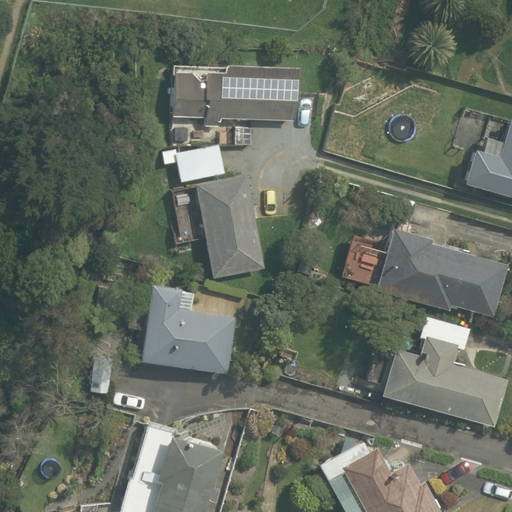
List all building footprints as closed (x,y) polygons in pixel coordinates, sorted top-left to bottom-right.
[(300,64),(221,62),(221,69),(170,68),(168,119),(298,123),(300,64)] [(511,115),(492,110),(484,137),(501,142),(497,155),(473,148),(462,185),(511,199),(511,115)] [(162,166),(175,164),(178,180),(224,173),(220,145),(173,153),(173,147),(160,149),(162,166)] [(170,188),(180,245),(203,241),(209,280),(262,271),(247,176),(170,188)] [(434,246),(436,238),(390,227),(373,295),(491,323),(505,263),(434,246)] [(234,362),(245,364),(256,295),(144,278),(132,363),(232,378),(234,362)] [(451,362),(455,347),(417,338),(413,353),(372,342),(361,386),(380,390),(378,399),(493,429),(506,376),(451,362)] [(121,509),(106,511),(206,511),(222,448),(151,430),(121,509)] [(316,461),(342,511),(450,511),(420,454),(391,470),(372,432),(316,461)]
